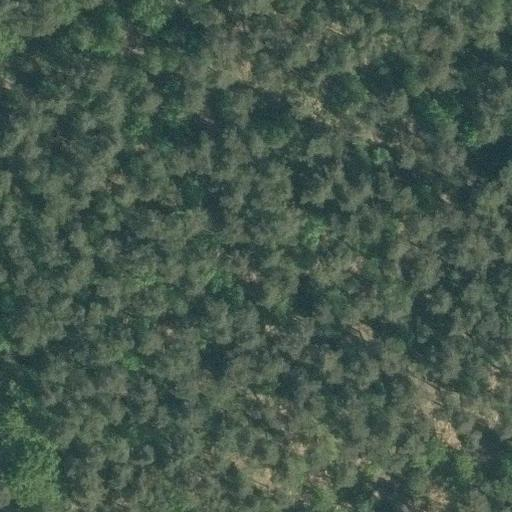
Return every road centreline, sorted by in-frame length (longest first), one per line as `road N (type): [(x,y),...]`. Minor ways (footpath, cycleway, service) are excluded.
road 1 (track): [(313,511),(511,427)]
road 2 (track): [(74,511),(0,336)]
